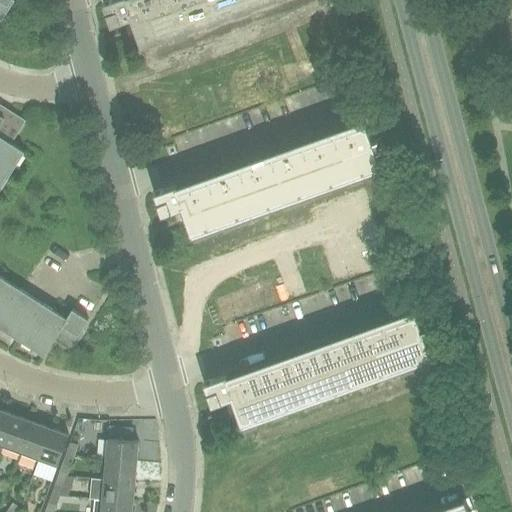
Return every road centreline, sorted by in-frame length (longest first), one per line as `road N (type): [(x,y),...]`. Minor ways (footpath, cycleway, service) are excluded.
road 1 (secondary): [(399,0),(511,429)]
road 2 (secondary): [(511,331),(423,0)]
road 3 (residential): [(167,383),(396,304)]
road 4 (residential): [(118,193),(345,115)]
road 5 (residential): [(167,383),(118,193)]
road 6 (residential): [(167,383),(114,395),(81,392),(0,367)]
road 7 (residential): [(175,511),(178,443),(167,383)]
